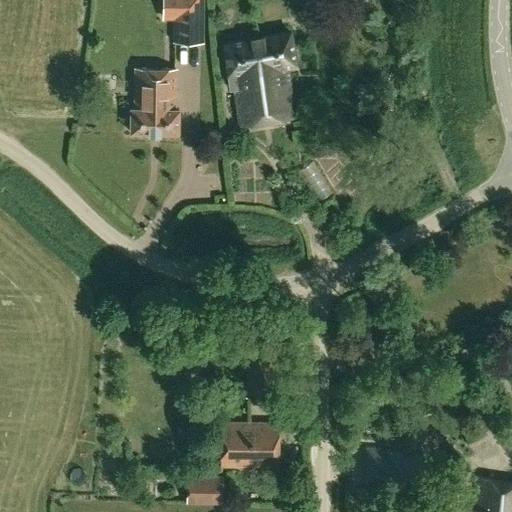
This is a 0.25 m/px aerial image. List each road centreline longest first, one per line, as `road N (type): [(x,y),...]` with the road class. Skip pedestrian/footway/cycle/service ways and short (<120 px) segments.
road 1 (unclassified): [(322,280),(266,285),(174,271),(124,247),(0,143)]
road 2 (unclassified): [(315,511),(322,280)]
road 3 (unclassified): [(322,280),(511,175)]
road 4 (tertiary): [(511,119),(498,77),(497,0)]
